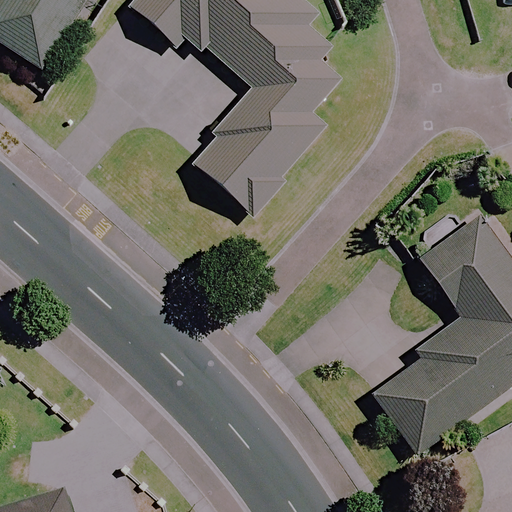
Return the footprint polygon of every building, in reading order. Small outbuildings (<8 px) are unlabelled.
[(0,0),(0,42),(46,72),(92,0),(0,0)] [(131,0),(125,9),(118,17),(165,55),(172,46),(190,61),(198,52),(243,90),(239,94),(204,137),(209,141),(180,176),(246,230),(280,189),(274,184),(318,130),(305,119),(337,81),(318,66),(331,50),(306,30),(310,26),(316,19),(293,0),(131,0)] [(511,385),(511,280),(469,221),(407,265),(450,324),(408,355),(414,364),(363,401),(407,462),(511,385)] [(445,511),(438,477),(388,488),(393,511),(445,511)] [(0,511),(63,511),(56,490),(0,506),(0,511)]
